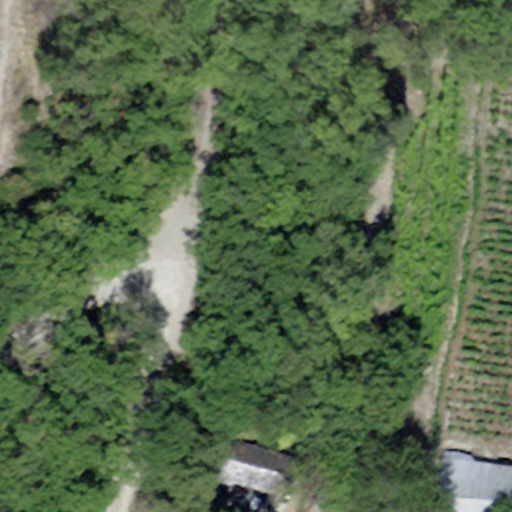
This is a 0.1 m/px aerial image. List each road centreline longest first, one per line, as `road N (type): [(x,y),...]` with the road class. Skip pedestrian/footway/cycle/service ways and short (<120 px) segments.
road 1 (track): [(118,511),(172,295),(130,276),(0,344)]
road 2 (track): [(172,295),(215,0)]
